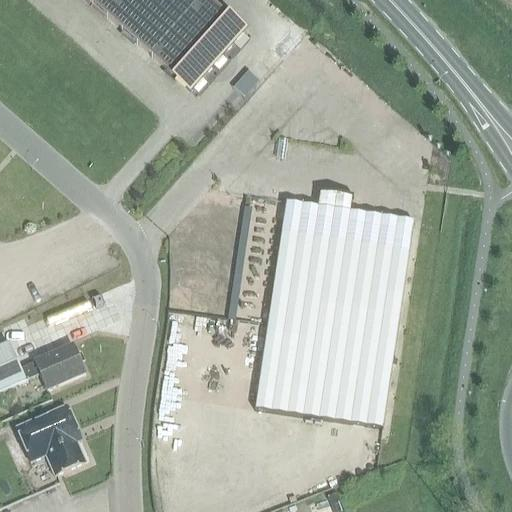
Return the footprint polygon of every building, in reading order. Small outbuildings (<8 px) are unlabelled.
[(148,2),(145,0),(96,0),(91,6),(121,33),(148,2)] [(149,0),(148,2),(121,33),(189,94),(243,33),(206,0),(149,0)] [(255,72),(242,86),(252,96),(265,81),(255,72)] [(381,431),(413,223),(285,204),(254,412),(381,431)] [(0,394),(25,384),(25,383),(19,371),(9,346),(0,350),(0,394)] [(19,371),(25,383),(39,376),(46,393),(85,376),(72,347),(33,364),(34,365),(19,371)] [(54,479),(84,465),(75,445),(80,443),(66,409),(15,431),(30,465),(45,458),(54,479)]
